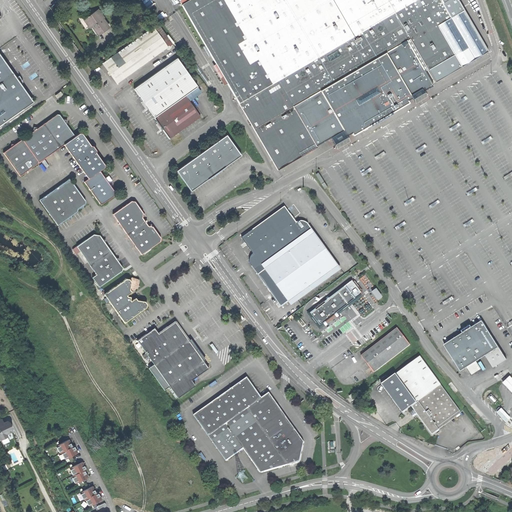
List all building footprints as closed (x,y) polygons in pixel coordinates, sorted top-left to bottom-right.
[(278,170),(317,147),(312,139),(328,130),(328,129),(331,134),(340,129),(337,124),(338,124),(375,102),(406,84),(409,88),(418,83),(415,78),(419,76),(419,77),(425,73),(406,40),(409,38),(427,69),(454,53),(437,25),(450,17),(439,0),(190,0),(181,5),(278,170)] [(98,11),(84,21),(87,25),(90,29),(92,28),(98,36),(109,28),(103,20),(104,19),(98,11)] [(453,22),(450,17),(437,25),(454,53),(459,51),(445,27),(453,22)] [(110,74),(117,85),(168,49),(153,28),(103,64),(110,74)] [(0,124),(34,102),(0,54),(0,124)] [(150,113),(154,118),(185,97),(185,96),(198,87),(178,59),(134,89),(140,98),(148,110),(150,113)] [(154,118),(169,139),(200,118),(185,97),(154,118)] [(148,110),(140,98),(139,98),(148,110)] [(445,120),(446,122),(455,117),(454,114),(445,120)] [(57,115),(22,140),(39,163),(64,145),(88,179),(84,182),(99,204),(102,204),(114,195),(115,193),(99,172),(104,168),(104,166),(95,154),(93,153),(90,149),(91,147),(82,134),(79,134),(75,137),(59,116),(57,115)] [(168,140),(169,139),(154,118),(153,119),(168,140)] [(184,183),(191,192),(241,156),(226,136),(176,172),(184,183)] [(4,153),(20,176),(39,163),(22,140),(4,153)] [(324,182),(318,173),(315,175),(320,184),(324,182)] [(69,179),(40,200),(58,225),(67,219),(68,216),(71,216),(77,212),(77,209),(85,204),(85,201),(69,179)] [(112,215),(141,256),(160,242),(160,238),(152,227),(148,227),(142,218),(142,213),(134,202),(131,202),(112,215)] [(252,269),(258,277),(265,272),(264,271),(314,235),(309,228),(307,225),(304,224),(301,223),(298,223),(295,225),(284,209),(241,240),(253,256),(250,258),(249,260),(249,263),(249,267),(251,269),(252,269)] [(92,279),(98,288),(122,272),(122,268),(118,263),(116,259),(105,244),(104,242),(103,240),(100,236),(93,235),(76,247),(96,275),(92,279)] [(270,293),(281,309),(288,304),(338,268),(314,235),(264,271),(265,272),(258,277),(270,293)] [(144,302),(137,301),(133,300),(131,302),(130,300),(127,298),(126,297),(129,295),(129,290),(131,283),(129,280),(126,280),(104,295),(124,324),(147,308),(147,305),(144,302)] [(355,280),(339,292),(313,312),(314,312),(310,315),(313,319),(311,321),(313,323),(314,321),(317,325),(319,327),(323,324),(324,326),(326,324),(325,324),(335,316),(335,317),(337,316),(336,315),(349,305),(364,292),(355,280)] [(377,300),(382,298),(378,288),(372,291),(377,300)] [(297,322),(302,328),(306,326),(301,320),(297,322)] [(477,323),(445,343),(454,358),(462,370),(490,352),(495,349),(499,346),(483,320),(477,323)] [(136,341),(178,399),(195,386),(191,381),(208,369),(175,322),(158,334),(154,329),(136,341)] [(363,355),(376,371),(412,344),(399,327),(363,355)] [(210,345),(216,353),(219,351),(213,343),(210,345)] [(503,351),(499,346),(495,349),(499,355),(503,351)] [(499,355),(495,349),(490,352),(494,358),(499,355)] [(422,355),(397,373),(418,402),(413,405),(433,434),(440,429),(438,426),(460,410),(422,355)] [(397,373),(383,383),(393,397),(403,412),(413,405),(418,402),(397,373)] [(511,392),(511,377),(511,376),(503,383),(511,392)] [(247,379),(193,416),(226,462),(243,450),(261,474),(300,462),(304,443),(285,417),(269,394),(262,399),(247,379)] [(505,420),(507,423),(511,418),(508,415),(502,408),(498,413),(505,420)] [(0,438),(1,441),(7,438),(6,435),(9,434),(12,432),(10,428),(8,424),(4,426),(3,424),(2,421),(0,421),(0,438)] [(72,446),(69,439),(55,447),(64,460),(78,453),(74,446),(73,447),(72,446)] [(87,469),(83,461),(68,469),(75,484),(89,477),(85,470),(87,469)] [(97,492),(94,486),(80,493),(89,507),(103,500),(99,493),(97,493),(97,492)]
